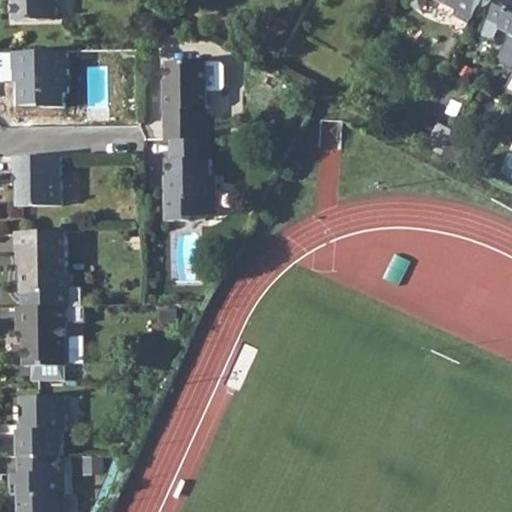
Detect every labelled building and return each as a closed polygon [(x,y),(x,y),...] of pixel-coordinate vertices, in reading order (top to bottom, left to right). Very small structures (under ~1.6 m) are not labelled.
[(13,0),(14,21),(58,20),(57,0),(13,0)] [(455,15),(470,23),(482,0),(439,0),(458,10),(455,15)] [(511,0),(500,0),(482,35),(494,41),(500,28),(511,34),(511,0)] [(21,106),(66,107),(66,93),(70,93),(69,51),(14,53),(15,70),(21,70),(21,106)] [(165,125),(209,124),(209,92),(208,63),(208,62),(168,63),(169,92),(165,92),(165,125)] [(208,63),(209,92),(222,92),(226,88),(226,68),(222,63),(208,63)] [(428,147),(444,156),(457,132),(439,123),(428,147)] [(172,140),(209,139),(209,124),(165,125),(165,140),(172,140)] [(461,164),(473,140),(457,132),(444,156),(461,164)] [(168,221),(190,221),(190,217),(209,217),(209,215),(209,198),(217,198),(217,176),(212,176),(209,139),(172,140),(171,188),(167,188),(168,221)] [(19,207),(63,206),(63,157),(16,157),(16,174),(19,174),(19,207)] [(209,215),(218,215),(217,198),(209,198),(209,215)] [(24,295),(24,307),(84,306),(84,289),(74,289),(73,275),(69,275),(68,232),(17,233),(17,253),(22,253),(23,295),(24,295)] [(87,306),(84,306),(24,307),(18,307),(19,330),(28,330),(29,342),(26,342),(27,366),(69,366),(68,323),(87,323),(87,306)] [(21,431),(21,457),(60,456),(65,456),(64,432),(68,432),(68,396),(23,397),(24,431),(21,431)] [(20,511),(58,511),(59,495),(66,495),(66,473),(60,473),(60,456),(21,457),(21,474),(13,474),(13,494),(20,494),(20,511)]
